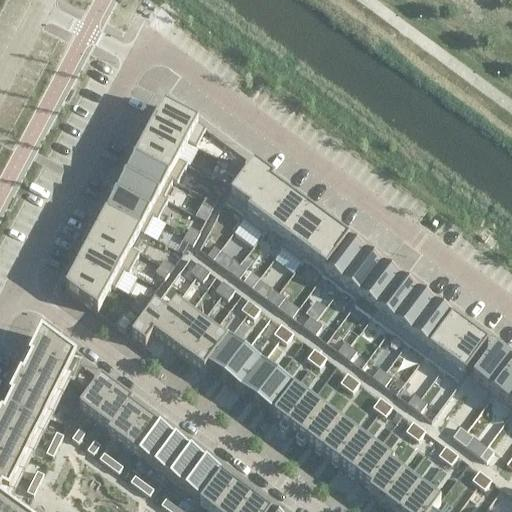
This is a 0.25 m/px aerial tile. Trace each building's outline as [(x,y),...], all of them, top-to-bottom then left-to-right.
[(153,126),(153,128),(187,146),(197,127),(163,109),(158,119),(154,122),(153,126)] [(144,144),(143,146),(178,164),(187,146),(153,128),(148,137),(144,140),(144,144)] [(134,162),(134,164),(168,182),(178,164),(143,146),(138,155),(135,158),(134,162)] [(233,162),(229,168),(238,175),(243,169),(233,162)] [(134,164),(124,182),(159,200),(168,182),(134,164)] [(229,168),(224,174),(234,181),(238,175),(229,168)] [(253,168),(230,200),(249,214),(250,215),(271,186),(271,187),(274,184),(253,168)] [(124,182),(114,200),(149,218),(159,200),(124,182)] [(249,214),(247,217),(267,232),(290,201),(271,187),(271,186),(250,215),(249,214)] [(209,195),(205,202),(216,207),(219,200),(209,195)] [(114,200),(105,218),(139,236),(149,218),(114,200)] [(290,201),(267,232),(286,246),(309,215),(301,209),(301,204),(297,201),(292,202),(290,201)] [(205,202),(202,208),(212,214),(216,207),(205,202)] [(309,215),(286,246),(305,261),(328,229),(320,223),(320,218),(316,215),(311,216),(309,215)] [(105,218),(95,236),(130,254),(139,236),(105,218)] [(328,229),(305,261),(325,275),(347,245),(348,244),(340,237),(339,232),(335,229),(331,231),(328,229)] [(190,231),(186,238),(197,243),(200,237),(190,231)] [(86,252),(86,254),(120,272),(130,254),(95,236),(91,245),(87,248),(86,252)] [(186,238),(182,245),(193,250),(197,243),(186,238)] [(325,275),(323,276),(341,290),(365,258),(347,245),(325,275)] [(214,250),(207,260),(213,264),(220,255),(214,250)] [(86,254),(76,272),(111,290),(120,272),(86,254)] [(365,258),(341,290),(359,303),(382,271),(365,258)] [(164,263),(159,270),(169,277),(173,270),(164,263)] [(233,265),(226,274),(232,279),(239,269),(233,265)] [(196,267),(189,277),(195,281),(203,272),(196,267)] [(239,269),(232,279),(238,283),(245,274),(239,269)] [(159,270),(154,276),(164,283),(169,277),(159,270)] [(382,271),(359,303),(376,315),(399,284),(392,278),(392,274),(387,270),(383,272),(382,271)] [(76,272),(65,293),(97,316),(111,290),(76,272)] [(203,272),(195,281),(202,286),(209,276),(203,272)] [(399,284),(376,315),(393,328),(417,297),(409,291),(409,286),(405,283),(400,285),(399,284)] [(221,286),(214,295),(221,300),(228,290),(221,286)] [(228,290),(221,300),(227,305),(234,295),(228,290)] [(272,293),(264,303),(271,307),(278,298),(272,293)] [(139,297),(135,303),(144,310),(149,304),(139,297)] [(417,297),(393,328),(411,341),(434,310),(417,297)] [(278,298),(271,307),(277,312),(284,302),(278,298)] [(135,303),(130,309),(140,316),(144,310),(135,303)] [(247,305),(240,314),(246,319),(253,309),(247,305)] [(167,320),(152,340),(153,341),(165,349),(188,318),(175,308),(166,319),(167,320)] [(253,309),(246,319),(252,323),(259,314),(253,309)] [(434,310),(411,341),(429,354),(452,323),(444,317),(444,312),(440,309),(435,310),(434,310)] [(154,310),(131,341),(145,352),(153,341),(152,340),(167,320),(166,319),(154,310)] [(188,318),(165,349),(177,359),(201,327),(188,318)] [(125,336),(131,327),(121,319),(114,329),(124,337),(125,336)] [(309,321),(302,330),(308,335),(315,325),(309,321)] [(452,323),(429,354),(446,367),(470,336),(452,323)] [(315,325),(308,335),(314,339),(321,330),(315,325)] [(201,327),(177,359),(190,368),(213,336),(201,327)] [(280,329),(273,339),(279,343),(286,334),(280,329)] [(286,334),(279,343),(285,348),(292,338),(286,334)] [(213,336),(190,368),(203,378),(207,373),(206,373),(226,346),(213,336)] [(470,336),(446,367),(464,381),(488,349),(470,336)] [(0,511),(17,511),(11,507),(80,368),(75,365),(41,340),(0,421),(0,511)] [(226,346),(206,373),(207,373),(223,385),(244,356),(227,344),(226,346)] [(344,346),(337,356),(343,361),(350,351),(344,346)] [(350,351),(343,361),(349,365),(356,356),(350,351)] [(511,364),(495,352),(472,384),(493,399),(511,374),(511,364)] [(313,354),(306,363),(312,368),(319,358),(313,354)] [(244,356),(223,385),(239,397),(261,368),(244,356)] [(319,358),(312,368),(318,372),(326,363),(319,358)] [(261,368),(239,397),(256,409),(277,381),(261,368)] [(378,372),(371,382),(378,386),(385,377),(378,372)] [(511,374),(493,399),(511,413),(511,374)] [(385,377),(378,386),(384,391),(391,381),(385,377)] [(346,378),(339,388),(345,392),(353,383),(346,378)] [(277,381),(256,409),(273,422),(294,393),(277,381)] [(100,383),(78,412),(95,424),(116,395),(100,383)] [(353,383),(345,392),(352,397),(359,387),(353,383)] [(294,393),(273,422),(281,428),(278,432),(285,437),(288,433),(289,434),(310,405),(294,393)] [(116,395),(95,424),(109,435),(110,435),(129,410),(132,407),(131,407),(116,395)] [(414,398),(407,408),(413,412),(420,403),(414,398)] [(379,402),(372,412),(378,417),(385,407),(379,402)] [(420,403),(413,412),(419,417),(426,407),(420,403)] [(310,405),(289,434),(297,440),(295,444),(302,449),(304,445),(306,446),(327,418),(310,405)] [(385,407),(378,417),(384,421),(392,412),(385,407)] [(109,435),(107,438),(108,438),(123,450),(144,421),(129,410),(110,435),(109,435)] [(327,418),(306,446),(314,452),(316,456),(321,457),(322,458),(343,430),(327,418)] [(144,421),(123,450),(139,461),(160,433),(152,427),(150,423),(145,422),(144,421)] [(412,427),(405,436),(411,441),(418,431),(412,427)] [(343,430),(322,458),(330,464),(333,468),(337,469),(339,470),(360,442),(343,430)] [(418,431),(411,441),(417,445),(424,436),(418,431)] [(460,432),(453,442),(459,446),(466,437),(460,432)] [(78,433),(71,443),(77,447),(84,438),(78,433)] [(160,433),(139,461),(154,473),(175,444),(160,433)] [(56,436),(50,447),(58,450),(63,440),(56,436)] [(466,437),(459,446),(465,451),(472,441),(466,437)] [(360,442),(339,470),(347,476),(349,480),(354,482),(355,482),(376,454),(360,442)] [(93,444),(86,454),(93,459),(100,449),(93,444)] [(175,444),(154,473),(169,484),(191,455),(175,444)] [(50,447),(45,457),(52,461),(58,450),(50,447)] [(445,451),(438,460),(444,465),(451,455),(445,451)] [(486,452),(479,461),(485,466),(492,456),(486,452)] [(376,454),(355,482),(371,494),(371,495),(390,469),(391,470),(393,467),(376,454)] [(191,455),(169,484),(185,495),(206,467),(191,455)] [(451,455),(444,465),(450,470),(457,460),(451,455)] [(103,457),(99,463),(108,470),(113,464),(103,457)] [(113,464),(108,470),(117,477),(122,471),(113,464)] [(206,467),(185,495),(200,507),(221,478),(206,467)] [(371,494),(368,497),(377,504),(380,508),(384,509),(385,510),(406,481),(391,470),(390,469),(371,495),(371,494)] [(36,475),(31,485),(38,489),(43,478),(36,475)] [(478,476),(471,485),(477,490),(484,480),(478,476)] [(200,507),(199,509),(203,511),(222,511),(237,493),(236,492),(234,488),(229,486),(221,480),(222,479),(221,478),(200,507)] [(134,480),(130,486),(139,493),(144,487),(134,480)] [(484,480),(477,490),(484,494),(491,485),(484,480)] [(406,481),(385,510),(388,511),(409,511),(423,493),(406,481)] [(31,485),(26,496),(33,499),(38,489),(31,485)] [(144,487),(139,493),(148,500),(153,494),(144,487)] [(237,493),(222,511),(248,511),(254,505),(252,504),(250,500),(245,499),(237,493)] [(423,493),(409,511),(435,511),(440,506),(423,493)] [(165,502),(160,509),(164,511),(172,511),(175,509),(165,502)]
